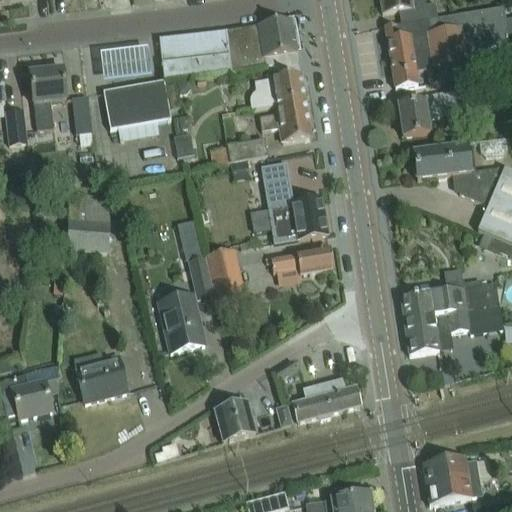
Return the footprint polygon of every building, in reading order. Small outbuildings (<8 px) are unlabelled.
[(400,29),(437,23),(434,8),(425,9),(423,0),(378,0),(381,18),(398,15),(400,29)] [(439,71),(440,75),(487,67),(485,57),(511,52),(511,23),(503,25),(500,12),(437,23),(400,29),(384,32),(390,66),(410,63),(411,67),(429,64),(431,73),(439,71)] [(158,43),(163,87),(198,82),(265,71),(264,62),(288,59),(289,68),(297,67),(290,25),(226,36),(158,43)] [(149,57),(99,61),(101,91),(151,87),(149,57)] [(426,74),(431,73),(429,64),(411,67),(410,63),(390,66),(395,94),(420,90),(417,75),(426,74)] [(442,87),(440,75),(439,71),(431,73),(426,74),(429,89),(442,87)] [(62,74),(30,78),(29,78),(36,136),(51,134),(48,107),(66,105),(62,74)] [(276,110),(304,105),(300,79),(254,87),(255,96),(252,98),(251,100),(249,104),(250,109),(251,114),(276,110)] [(170,126),(163,87),(102,97),(106,117),(109,136),(170,126)] [(170,114),(174,113),(179,112),(175,89),(166,91),(170,114)] [(458,119),(455,100),(455,96),(422,101),(423,107),(397,111),(402,142),(430,137),(428,124),(458,119)] [(87,102),(71,104),(76,140),(91,138),(87,102)] [(304,105),(276,110),(277,118),(258,122),(261,136),(280,133),(282,147),(310,143),(304,105)] [(7,149),(27,147),(23,116),(4,118),(7,149)] [(229,168),(266,161),(263,144),(226,151),(227,152),(229,168)] [(470,176),(467,150),(413,158),(416,185),(457,180),(457,179),(470,176)] [(212,171),(229,168),(227,152),(210,155),(212,171)] [(286,167),(260,172),(273,249),(284,247),(307,243),(327,240),(321,204),(321,203),(301,206),(293,208),(286,167)] [(511,176),(504,173),(504,171),(470,176),(457,179),(457,180),(459,199),(488,211),(477,236),(483,239),(493,243),(495,244),(511,251),(511,176)] [(109,209),(70,197),(66,257),(108,260),(110,229),(108,229),(109,209)] [(483,239),(480,248),(489,253),(493,243),(483,239)] [(300,288),(299,281),(333,275),(329,253),(270,263),(272,278),(276,278),(278,292),(300,288)] [(246,309),(241,290),(233,254),(206,261),(221,328),(236,325),(233,312),(246,309)] [(213,301),(204,264),(190,267),(198,304),(213,301)] [(403,324),(498,309),(495,288),(441,296),(442,298),(429,300),(429,298),(419,299),(400,303),(403,324)] [(204,350),(199,331),(192,301),(158,309),(170,358),(204,350)] [(498,309),(403,324),(409,361),(428,358),(438,356),(436,338),(447,336),(448,339),(469,335),(470,339),(501,335),(498,309)] [(100,358),(73,365),(77,378),(80,389),(85,409),(114,401),(122,399),(126,398),(121,379),(116,361),(101,365),(100,358)] [(292,365),(273,377),(279,385),(297,374),(292,365)] [(0,387),(0,397),(6,423),(17,420),(19,425),(51,417),(47,400),(56,397),(57,384),(54,372),(25,379),(25,381),(0,387)] [(169,381),(148,388),(157,416),(179,409),(169,381)] [(306,406),(292,409),(297,428),(315,423),(319,427),(330,424),(331,419),(359,412),(354,393),(344,396),(341,386),(303,395),(306,406)] [(222,448),(255,439),(247,409),(214,417),(222,448)] [(276,414),(281,432),(290,429),(286,412),(276,414)] [(489,476),(501,475),(501,456),(488,456),(489,476)] [(426,491),(478,483),(476,466),(465,468),(464,462),(422,469),(426,491)] [(478,483),(426,491),(429,511),(476,503),(475,499),(481,498),(478,483)] [(287,511),(284,498),(246,508),(246,511),(287,511)] [(349,502),(306,509),(306,511),(370,511),(369,499),(349,502)] [(510,511),(509,502),(471,508),(472,511),(510,511)]
